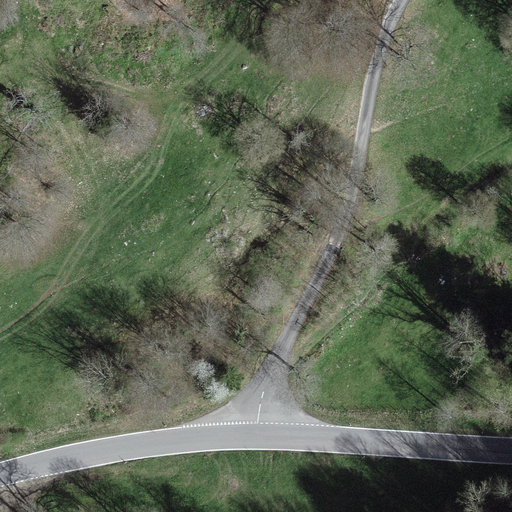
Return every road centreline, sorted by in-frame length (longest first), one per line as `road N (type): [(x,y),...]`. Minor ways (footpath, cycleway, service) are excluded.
road 1 (unclassified): [(400,0),(367,95),(355,182),(325,269),(245,431)]
road 2 (tertiary): [(245,431),(511,449)]
road 3 (tertiary): [(0,472),(122,443),(245,431)]
